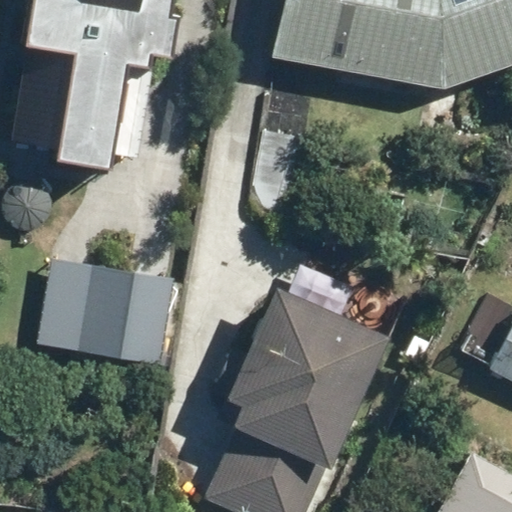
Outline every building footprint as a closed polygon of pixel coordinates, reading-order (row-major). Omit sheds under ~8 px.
[(39,0),(20,127),(137,144),(153,41),(166,43),(172,0),(39,0)] [(511,0),(283,0),(273,51),(443,82),(511,58),(511,0)] [(325,137),(261,129),(251,213),(315,221),(325,137)] [(182,238),(47,218),(29,338),(164,358),(182,238)] [(305,511),(389,329),(277,279),(247,348),(234,342),(213,387),(228,393),(218,415),(238,424),(206,494),(246,511),(305,511)] [(511,323),(490,364),(511,376),(511,323)] [(511,511),(511,469),(472,448),(436,511),(511,511)]
